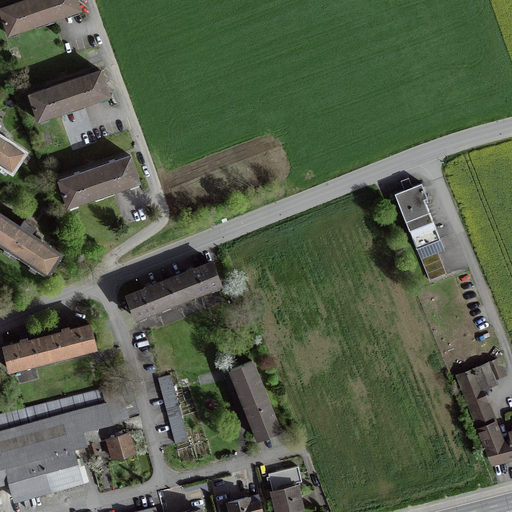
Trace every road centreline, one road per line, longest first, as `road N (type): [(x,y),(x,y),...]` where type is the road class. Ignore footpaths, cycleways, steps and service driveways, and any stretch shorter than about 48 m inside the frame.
road 1 (residential): [(52,511),(164,483),(98,280)]
road 2 (residential): [(88,0),(162,209),(158,222),(98,267),(98,280)]
road 3 (residential): [(426,150),(511,372)]
road 4 (track): [(212,235),(301,448)]
road 5 (residential): [(216,233),(426,150)]
road 6 (residential): [(216,233),(98,280)]
